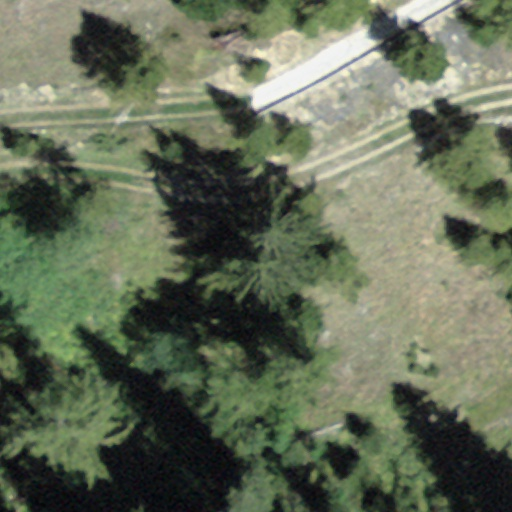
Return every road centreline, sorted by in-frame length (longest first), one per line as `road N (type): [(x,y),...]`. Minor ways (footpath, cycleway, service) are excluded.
road 1 (track): [(511,94),(323,175),(188,190),(27,170),(0,181)]
road 2 (track): [(0,118),(257,102),(432,0)]
